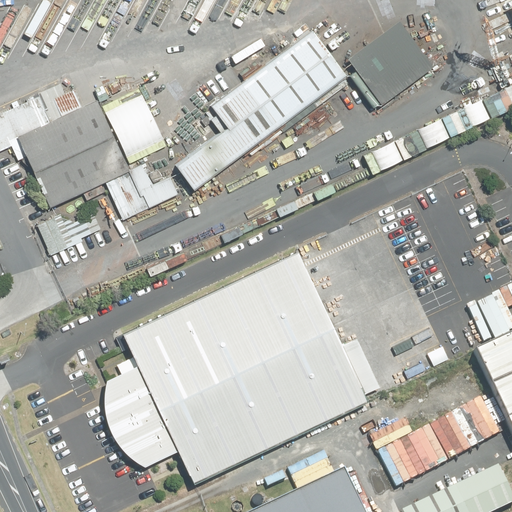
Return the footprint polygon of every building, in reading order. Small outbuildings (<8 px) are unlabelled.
[(427,56),(394,13),(341,54),(375,97),(427,56)] [(428,24),(421,29),(431,43),(438,38),(428,24)] [(176,164),(191,184),(339,70),(305,28),(208,102),(226,125),(176,164)] [(107,83),(119,106),(133,98),(121,76),(107,83)] [(511,109),(511,85),(367,152),(376,172),(511,109)] [(102,99),(19,137),(53,210),(136,173),(102,99)] [(156,182),(165,178),(158,162),(148,167),(156,182)] [(76,221),(41,237),(49,255),(84,239),(76,221)] [(176,452),(191,484),(362,401),(357,390),(349,373),(342,359),(291,254),(119,337),(134,367),(105,381),(103,398),(105,413),(107,425),(112,436),(120,448),(132,460),(144,468),(176,452)] [(478,387),(511,371),(511,330),(462,353),(478,387)] [(511,371),(478,387),(493,420),(511,411),(511,371)] [(420,422),(381,440),(402,485),(477,450),(455,404),(423,420),(426,427),(423,429),(420,422)] [(511,462),(511,411),(493,420),(511,462)] [(363,511),(342,469),(251,511),(363,511)] [(467,511),(454,485),(399,511),(467,511)]
